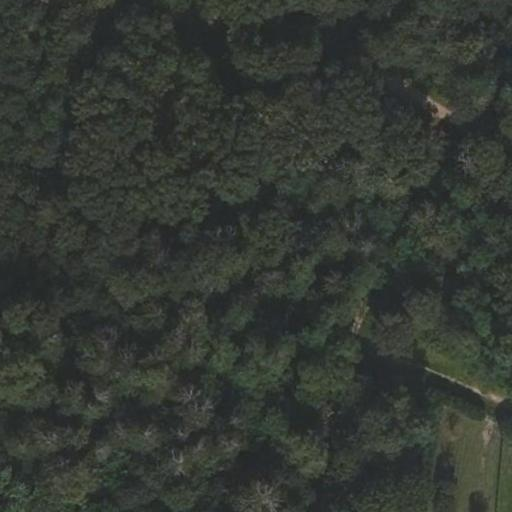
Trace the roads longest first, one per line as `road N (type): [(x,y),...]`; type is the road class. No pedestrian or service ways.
road 1 (track): [(453,113),(331,464),(186,511)]
road 2 (track): [(32,0),(326,51),(511,141)]
